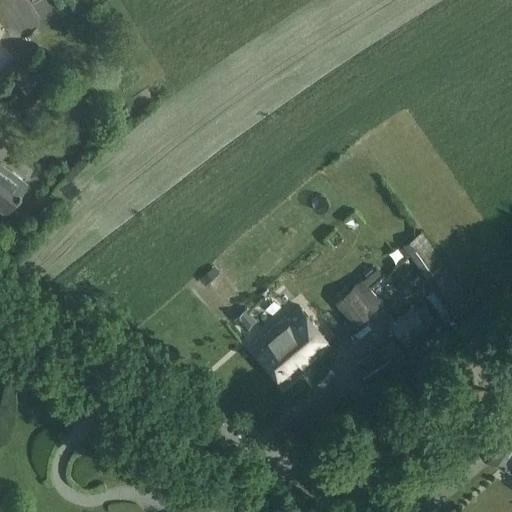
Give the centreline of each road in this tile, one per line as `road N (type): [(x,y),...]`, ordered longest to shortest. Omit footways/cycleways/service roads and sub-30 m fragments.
road 1 (unclassified): [(296,471),(0,310)]
road 2 (unclassified): [(364,447),(511,352)]
